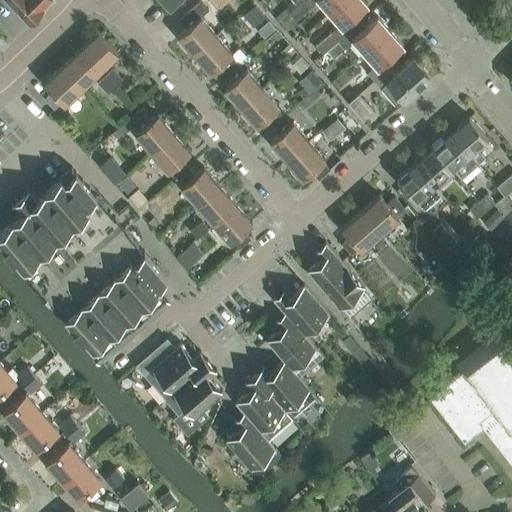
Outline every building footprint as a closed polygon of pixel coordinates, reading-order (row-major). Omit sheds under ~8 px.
[(9,0),(31,23),(45,10),(43,9),(52,0),(9,0)] [(162,0),(171,9),(180,0),(162,0)] [(249,0),(234,0),(232,2),(241,13),(252,3),(249,0)] [(303,0),(297,5),(289,12),(296,21),(311,7),(305,0),(303,0)] [(319,0),(331,13),(345,0),(305,0),(311,7),(319,0)] [(332,32),(340,41),(363,22),(358,16),(370,6),(364,0),(345,0),(331,13),(341,25),(332,32)] [(195,53),(216,35),(201,18),(209,11),(201,1),(180,19),(187,27),(179,34),(195,53)] [(355,41),(366,54),(392,31),(380,17),(368,27),(363,22),(340,41),(347,48),(355,41)] [(277,29),(271,21),(259,32),(266,39),(277,29)] [(368,72),(376,81),(395,64),(390,58),(404,45),(392,31),(366,54),(376,66),(368,72)] [(100,32),(82,49),(101,69),(120,52),(100,32)] [(220,65),(227,73),(251,52),(245,45),(233,54),(216,35),(195,53),(212,72),(220,65)] [(346,49),(340,42),(329,51),(335,59),(346,49)] [(290,44),(280,51),(287,59),(296,51),(290,44)] [(82,49),(64,66),(83,86),(101,69),(82,49)] [(226,87),(243,106),(264,88),(247,69),(258,59),(251,52),(227,73),(234,80),(226,87)] [(347,77),(359,62),(350,54),(338,70),(347,77)] [(301,56),(292,63),(300,73),(309,65),(301,56)] [(400,69),(395,64),(376,81),(383,90),(392,83),(405,98),(431,76),(414,57),(400,69)] [(64,104),(83,86),(64,66),(45,83),(53,91),(46,97),(55,107),(62,101),(64,104)] [(106,75),(116,86),(123,79),(113,68),(106,75)] [(312,70),(299,81),(304,87),(309,93),(322,82),(312,70)] [(116,86),(106,75),(99,82),(109,92),(116,86)] [(280,107),(264,88),(243,106),(259,125),(267,118),(274,125),(284,116),(278,109),(280,107)] [(351,102),(365,118),(374,110),(360,94),(351,102)] [(137,132),(153,151),(175,132),(158,113),(150,121),(143,113),(133,122),(139,130),(137,132)] [(273,139),(289,158),(310,140),(293,121),(291,124),(284,116),(274,125),(280,133),(273,139)] [(470,116),(451,133),(479,164),(486,158),(477,148),(488,138),(470,116)] [(346,128),(338,118),(323,130),(331,140),(346,128)] [(173,168),(179,175),(189,166),(183,159),(191,151),(175,132),(153,151),(170,170),(173,168)] [(451,133),(434,148),(453,169),(453,168),(462,178),(479,164),(451,133)] [(310,140),(289,158),(306,177),(313,170),(320,178),(330,169),(324,161),(326,159),(310,140)] [(434,148),(416,163),(435,185),(453,169),(434,148)] [(113,158),(102,167),(102,168),(117,185),(128,175),(113,158)] [(443,194),(435,185),(416,163),(398,179),(417,200),(425,209),(443,194)] [(183,185),(199,204),(221,185),(205,166),(196,174),(189,166),(179,175),(186,183),(183,185)] [(14,205),(22,215),(0,234),(0,239),(96,350),(93,353),(102,363),(106,360),(103,356),(167,300),(171,305),(172,304),(158,288),(168,279),(169,280),(170,279),(147,252),(146,253),(129,233),(130,232),(117,218),(116,219),(98,198),(99,197),(78,173),(77,174),(74,171),(75,170),(74,169),(73,170),(74,170),(39,200),(31,190),(14,205)] [(511,175),(499,187),(506,195),(511,190),(511,175)] [(127,193),(136,186),(127,176),(119,183),(127,193)] [(199,204),(215,222),(237,203),(221,185),(199,204)] [(138,189),(130,196),(138,206),(147,199),(138,189)] [(480,202),(488,210),(497,202),(489,193),(480,202)] [(382,194),(363,210),(381,232),(400,216),(398,213),(406,207),(396,195),(389,202),(382,194)] [(479,218),(488,210),(480,202),(471,210),(479,218)] [(253,222),(237,203),(215,222),(231,241),(234,238),(241,247),(252,238),(244,230),(253,222)] [(362,249),(381,232),(363,210),(344,226),(351,235),(343,242),(353,253),(360,247),(362,249)] [(202,221),(190,231),(197,238),(209,228),(202,221)] [(434,231),(449,249),(458,241),(443,223),(434,231)] [(187,267),(204,252),(194,241),(177,255),(187,267)] [(341,309),(366,287),(326,241),(316,250),(322,257),(307,270),(341,309)] [(273,299),(285,311),(286,310),(306,334),(330,313),(305,284),(290,297),(284,290),(273,299)] [(323,356),(319,352),(305,335),(306,334),(286,310),(285,311),(275,320),(281,327),(267,340),(284,360),(284,359),(285,360),(285,359),(293,368),(294,368),(300,375),(323,356)] [(511,325),(511,324),(457,366),(461,372),(430,396),(466,442),(484,428),(511,463),(511,325)] [(349,335),(342,341),(355,356),(363,350),(349,335)] [(144,375),(165,399),(209,361),(201,351),(194,357),(181,342),(151,368),(144,375)] [(317,398),(299,377),(300,375),(294,368),(293,368),(285,359),(285,360),(284,359),(284,360),(270,372),(264,365),(255,373),(293,418),(317,398)] [(179,415),(186,408),(194,417),(224,392),(211,377),(218,371),(209,361),(165,399),(179,415)] [(0,392),(14,380),(19,376),(13,368),(8,372),(0,363),(0,392)] [(19,374),(20,376),(26,383),(37,374),(30,365),(19,374)] [(293,418),(255,373),(244,382),(250,389),(236,402),(244,411),(245,411),(269,439),(293,418)] [(37,374),(26,383),(33,392),(44,383),(37,374)] [(68,390),(84,404),(94,393),(73,376),(57,395),(61,398),(68,390)] [(4,411),(20,430),(41,412),(25,393),(4,411)] [(282,455),(276,448),(268,440),(269,439),(245,411),(244,411),(235,420),(241,427),(226,439),(251,469),(260,461),(267,469),(282,455)] [(57,430),(56,429),(61,425),(53,416),(48,420),(41,412),(20,430),(36,448),(57,430)] [(68,433),(79,424),(72,415),(61,424),(68,433)] [(79,424),(68,433),(75,442),(86,433),(79,424)] [(46,461),(63,480),(84,462),(68,443),(46,461)] [(100,481),(84,462),(63,480),(79,499),(100,481)] [(396,506),(396,505),(401,511),(434,511),(427,503),(437,496),(412,464),(397,476),(395,482),(400,489),(389,498),(396,506)] [(113,488),(125,478),(116,468),(105,478),(113,488)] [(341,482),(333,488),(341,499),(349,492),(341,482)] [(130,509),(147,494),(137,483),(120,498),(130,509)] [(169,490),(157,500),(166,511),(169,511),(180,503),(169,490)]
